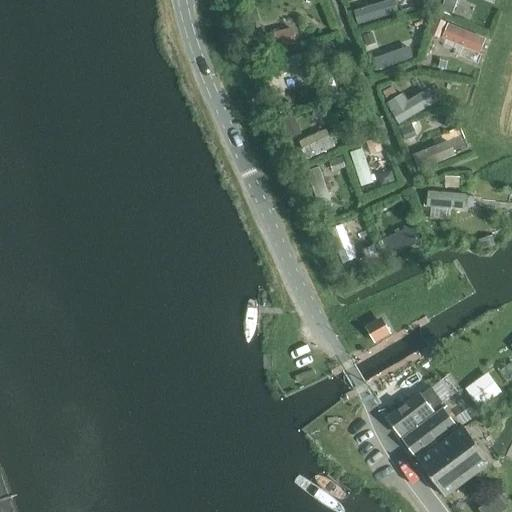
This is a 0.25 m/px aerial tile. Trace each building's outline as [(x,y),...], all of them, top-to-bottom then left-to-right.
[(359,21),(400,14),(397,0),(391,0),(356,6),(359,21)] [(457,2),(452,0),(445,0),(442,10),(452,14),(457,2)] [(254,10),(243,14),(247,25),(258,21),(254,10)] [(430,36),(439,39),(445,24),(436,21),(430,36)] [(375,43),(371,32),(363,35),(367,46),(375,43)] [(377,68),(414,59),(410,41),(373,51),(377,68)] [(392,87),(384,92),(387,98),(396,93),(392,87)] [(410,97),(407,92),(389,100),(399,122),(437,104),(430,88),(410,97)] [(280,114),(292,110),(289,102),(277,106),(280,114)] [(290,140),(301,135),(292,117),(281,122),(290,140)] [(415,136),(411,125),(400,130),(404,141),(415,136)] [(465,134),(415,150),(420,166),(470,151),(465,134)] [(378,138),(367,141),(371,153),(382,149),(378,138)] [(363,184),(374,181),(364,147),(353,151),(363,184)] [(342,157),(330,162),(333,171),(345,167),(342,157)] [(446,179),(446,189),(459,189),(459,179),(446,179)] [(464,220),(468,194),(430,189),(428,203),(433,204),(431,216),(464,220)] [(479,241),(482,249),(494,245),(491,237),(479,241)] [(361,269),(380,261),(377,253),(358,262),(361,269)] [(367,330),(375,343),(391,334),(385,325),(381,328),(378,323),(367,330)] [(387,418),(401,437),(434,412),(433,410),(443,403),(432,388),(422,395),(421,393),(387,418)] [(404,441),(415,455),(456,424),(445,410),(404,441)] [(464,426),(418,460),(446,497),(491,464),(464,426)] [(480,509),(481,511),(501,511),(507,508),(498,495),(480,509)]
